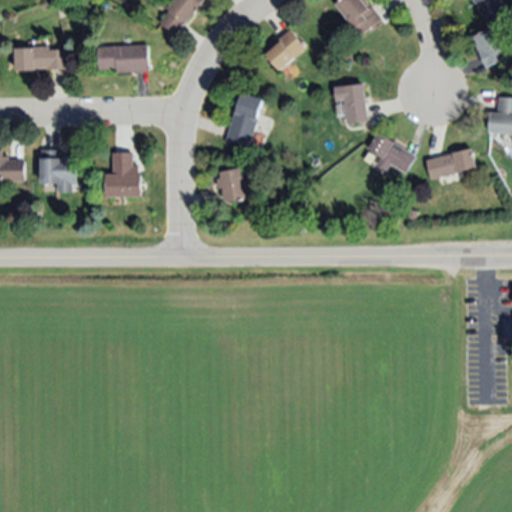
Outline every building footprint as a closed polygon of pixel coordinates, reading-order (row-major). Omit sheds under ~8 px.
[(205,0),(177,35),(162,23),(171,11),(167,8),(173,0),(205,0)] [(361,35),(338,3),(341,0),(366,0),(372,7),(373,6),(382,19),(361,35)] [(501,0),(505,8),(483,18),(477,3),(474,4),(472,0),(501,0)] [(307,49),(296,57),(297,57),(280,70),(267,54),(279,44),(276,41),(292,28),(307,49)] [(493,28),(507,59),(488,67),(474,36),(493,28)] [(99,47),(148,45),(150,72),(118,73),(118,69),(100,70),(99,47)] [(67,49),(68,69),(50,70),(50,68),(35,69),(36,71),(17,72),(16,49),(34,48),(34,47),(49,47),(49,50),(67,49)] [(364,85),(369,121),(348,124),(345,101),(337,102),(335,88),(364,85)] [(264,100),(251,147),(228,141),(242,93),(264,100)] [(511,98),(511,134),(489,133),(491,113),(497,113),(498,97),(511,98)] [(417,157),(406,174),(391,165),(387,171),(377,164),(382,157),(369,149),(380,133),(417,157)] [(432,180),(427,160),(472,148),(477,168),(432,180)] [(25,181),(0,181),(0,150),(3,150),(3,155),(9,155),(9,160),(24,160),(25,181)] [(78,158),(78,184),(73,184),(73,193),(59,192),(59,185),(42,184),(43,151),(62,151),(62,157),(78,158)] [(143,197),(108,198),(107,174),(114,174),(114,153),(134,153),(135,167),(140,167),(140,175),(142,175),(143,197)] [(242,170),(247,199),(227,202),(225,189),(220,190),(218,179),(223,178),(222,173),(242,170)] [(418,212),(416,221),(409,220),(411,210),(418,212)] [(504,320),(511,320),(511,337),(503,337),(504,320)]
